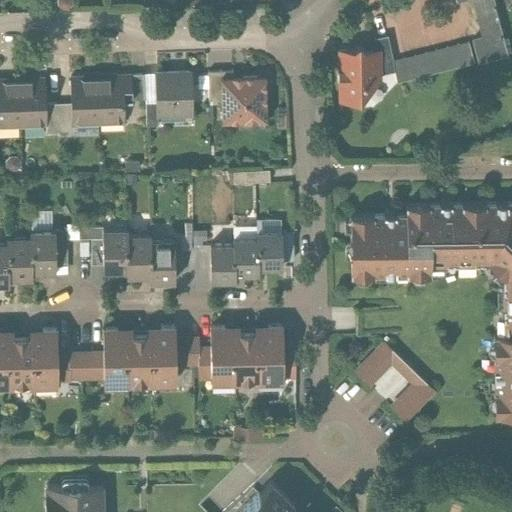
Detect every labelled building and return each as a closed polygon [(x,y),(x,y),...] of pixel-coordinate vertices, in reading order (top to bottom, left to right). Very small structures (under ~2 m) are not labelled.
[(478,0),(480,6),(481,11),(495,7),(492,0),(478,0)] [(495,7),(481,11),(480,6),(475,7),(482,36),(470,39),(477,61),(507,54),(495,7)] [(387,35),(373,39),(373,49),(377,49),(378,75),(394,71),(392,61),(393,60),(387,35)] [(467,42),(393,61),(398,82),(472,62),(467,42)] [(364,49),(358,44),(353,49),(339,49),(340,69),(337,72),(337,79),(340,82),(340,99),(359,99),(379,80),(378,75),(377,49),(373,49),(364,49)] [(232,70),(207,71),(208,99),(222,99),(233,98),(232,78),(232,70)] [(189,71),(155,72),(156,101),(156,113),(190,112),(189,71)] [(144,73),(130,74),(131,98),(144,97),(144,73)] [(130,74),(113,74),(112,75),(107,75),(107,74),(96,75),(96,77),(98,120),(109,120),(109,122),(125,122),(124,98),(131,98),(130,74)] [(96,77),(84,77),(84,75),(70,75),(71,101),(72,123),(87,123),(86,121),(98,120),(96,77)] [(45,77),(30,77),(30,79),(18,80),(20,123),(32,123),(32,125),(45,125),(46,125),(46,102),(45,77)] [(256,77),(232,78),(233,98),(222,99),(222,120),(244,119),(244,113),(264,113),(264,97),(257,97),(256,77)] [(7,80),(7,78),(0,78),(0,125),(8,126),(8,124),(20,123),(18,80),(7,80)] [(71,101),(58,102),(59,129),(72,129),(72,123),(71,101)] [(156,101),(145,101),(145,125),(157,125),(156,113),(156,101)] [(58,102),(46,102),(46,125),(45,125),(45,130),(59,129),(58,102)] [(269,170),(233,172),(233,183),(269,182),(269,170)] [(511,202),(405,204),(406,214),(350,215),(350,274),(383,274),(430,274),(430,264),(485,263),(487,261),(493,261),(504,272),(504,278),(503,279),(503,335),(493,335),(494,392),(494,415),(511,414),(511,202)] [(281,220),(256,220),(256,238),(257,238),(257,268),(281,268),(281,260),(281,232),(281,220)] [(66,226),(53,227),(53,229),(54,229),(55,263),(67,263),(66,226)] [(55,263),(54,229),(53,229),(30,230),(30,236),(31,271),(55,271),(55,263)] [(126,235),(126,229),(102,229),(102,270),(127,270),(126,235)] [(191,232),(180,233),(180,249),(192,249),(191,232)] [(206,232),(191,232),(192,249),(207,248),(206,232)] [(293,260),(293,232),(281,232),(281,260),(293,260)] [(150,240),(149,234),(126,235),(127,270),(127,276),(150,276),(150,240)] [(30,236),(7,236),(7,242),(7,277),(31,277),(31,271),(30,236)] [(257,268),(257,238),(256,238),(234,238),(234,244),(234,274),(257,274),(257,268)] [(174,281),(174,240),(150,240),(150,276),(150,282),(174,281)] [(234,244),(209,245),(210,281),(234,280),(234,274),(234,244)] [(224,332),(224,326),(210,327),(210,349),(211,377),(234,376),(235,376),(234,332),(224,332)] [(267,326),(268,331),(258,331),(258,376),(259,376),(283,376),(282,352),(282,326),(267,326)] [(175,339),(175,327),(160,327),(160,332),(150,333),(151,377),(152,377),(175,377),(175,363),(175,339)] [(117,333),(117,328),(103,328),(103,376),(103,378),(127,378),(128,378),(127,333),(117,333)] [(56,355),(56,329),(42,329),(42,334),(32,334),(33,379),(57,379),(56,355)] [(258,376),(258,331),(234,331),(234,332),(235,376),(234,376),(234,381),(259,381),(259,376),(258,376)] [(151,377),(150,333),(127,333),(128,378),(127,378),(127,383),(152,382),(152,377),(151,377)] [(0,334),(0,379),(8,379),(9,379),(8,335),(0,334)] [(32,334),(9,334),(8,335),(9,379),(8,379),(9,384),(33,384),(33,379),(32,334)] [(198,338),(187,339),(187,363),(198,363),(198,349),(199,349),(198,338)] [(187,339),(175,339),(175,363),(187,363),(187,339)] [(433,389),(385,342),(384,342),(377,349),(390,362),(413,384),(426,397),(433,390),(433,389)] [(211,377),(210,349),(199,349),(198,349),(198,363),(198,377),(211,377)] [(377,349),(355,372),(368,384),(390,362),(377,349)] [(294,351),(282,352),(283,376),(295,376),(294,351)] [(80,376),(80,352),(68,352),(68,354),(69,354),(69,376),(70,377),(80,376)] [(92,376),(91,352),(80,352),(80,376),(92,376)] [(103,376),(103,352),(91,352),(92,376),(103,376)] [(69,376),(69,354),(68,354),(56,355),(57,379),(70,379),(70,377),(69,376)] [(413,384),(391,407),(404,419),(426,397),(413,384)] [(260,426),(235,427),(235,438),(260,438),(260,426)] [(294,505),(271,482),(259,494),(258,493),(242,509),(244,510),(241,511),(298,511),(292,506),(294,505)] [(79,484),(79,486),(67,486),(67,485),(46,485),(46,492),(44,492),(45,509),(46,509),(46,511),(100,511),(101,509),(103,509),(102,484),(79,484)]
